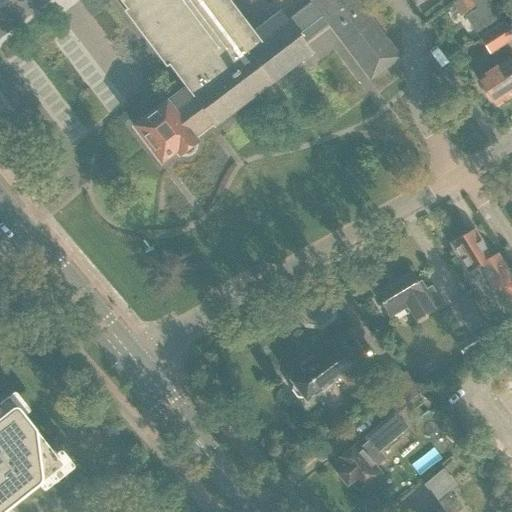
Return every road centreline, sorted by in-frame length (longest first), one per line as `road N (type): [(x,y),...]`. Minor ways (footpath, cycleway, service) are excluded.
road 1 (residential): [(139,353),(455,176)]
road 2 (residential): [(394,0),(414,32),(421,106),(455,176)]
road 3 (tertiary): [(139,353),(17,212)]
road 4 (tertiary): [(0,226),(122,367)]
road 5 (tertiary): [(207,456),(187,412),(139,353)]
road 6 (tertiary): [(122,367),(207,456)]
